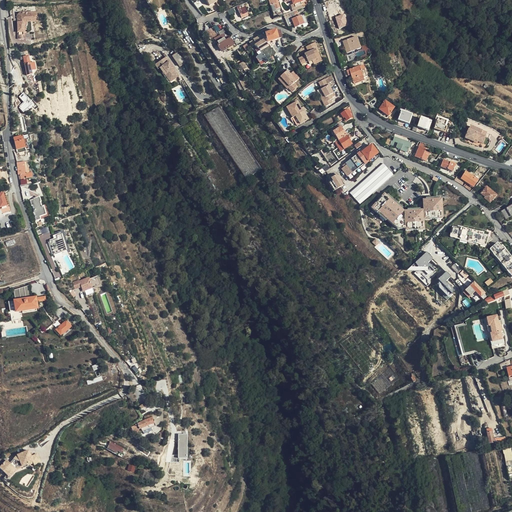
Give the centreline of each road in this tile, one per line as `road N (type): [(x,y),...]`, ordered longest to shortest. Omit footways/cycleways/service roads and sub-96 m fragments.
road 1 (residential): [(0,0),(7,134),(22,205),(57,298),(70,303),(137,386)]
road 2 (tertiary): [(355,100),(388,126),(511,170)]
road 3 (residential): [(355,100),(354,112),(379,147),(476,200)]
road 4 (residential): [(200,18),(201,40),(226,86),(208,68),(201,68),(205,96),(188,82)]
road 5 (residential): [(325,30),(294,38),(272,26),(246,37),(219,15),(200,18)]
